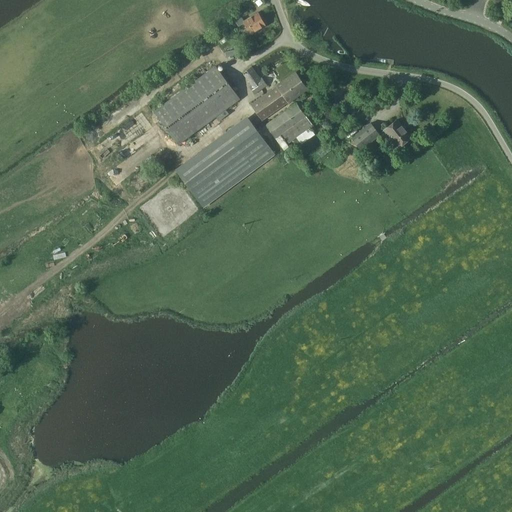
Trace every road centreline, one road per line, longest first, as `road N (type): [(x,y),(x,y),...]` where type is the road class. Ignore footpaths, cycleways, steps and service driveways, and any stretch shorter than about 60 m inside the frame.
road 1 (unclassified): [(511,158),(480,111),(442,85),(302,52),(284,34),(273,0)]
road 2 (track): [(0,312),(166,177)]
